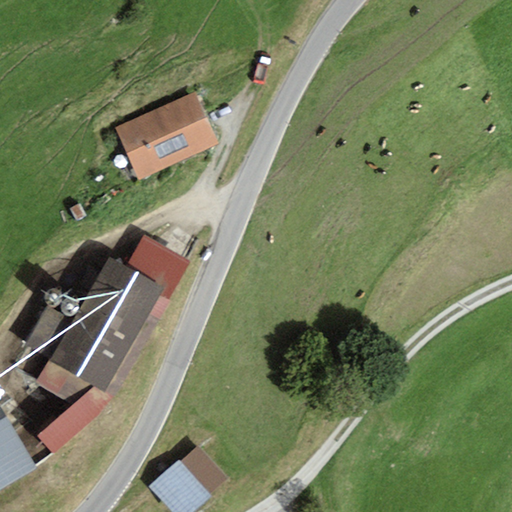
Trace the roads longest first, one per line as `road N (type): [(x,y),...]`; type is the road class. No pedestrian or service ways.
road 1 (tertiary): [(93,511),(154,414),(269,134),(351,0)]
road 2 (unclassified): [(260,511),(303,477),(435,326),(511,281)]
